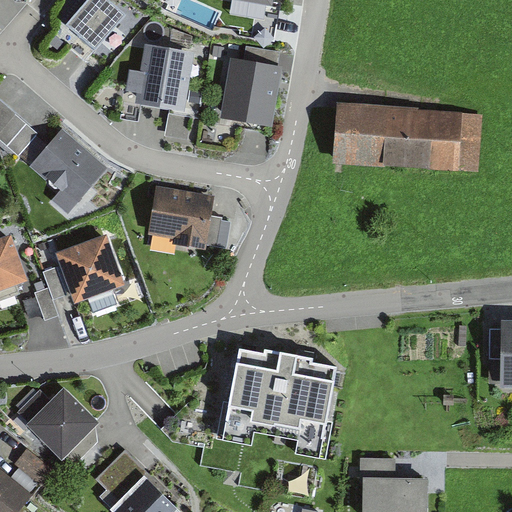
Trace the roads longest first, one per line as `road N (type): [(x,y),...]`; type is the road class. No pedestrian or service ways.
road 1 (residential): [(285,187),(128,152),(4,48)]
road 2 (residential): [(511,288),(243,316)]
road 3 (residential): [(243,316),(110,354),(0,369)]
road 4 (residential): [(285,187),(318,0)]
road 5 (residential): [(243,316),(249,268),(285,187)]
